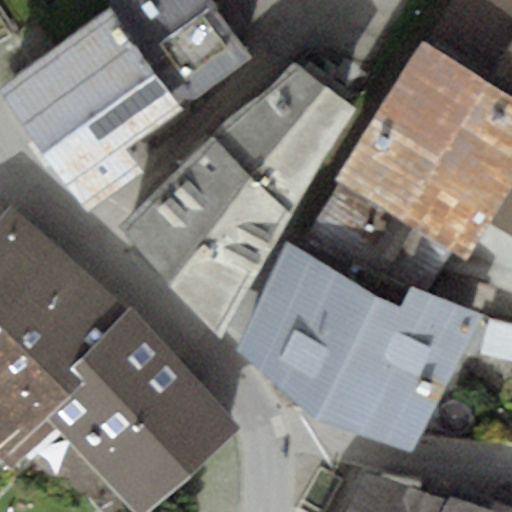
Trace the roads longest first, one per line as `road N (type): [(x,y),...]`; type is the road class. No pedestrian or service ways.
road 1 (secondary): [(266,421),(0,143)]
road 2 (residential): [(266,421),(338,448),(467,463),(511,460)]
